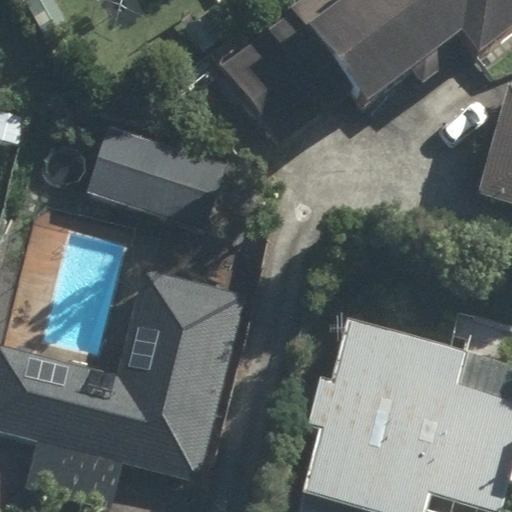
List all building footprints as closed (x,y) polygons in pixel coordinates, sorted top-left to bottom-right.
[(511,52),(511,0),(319,0),(229,73),(294,154),(364,97),(383,121),(473,48),(491,70),(511,52)] [(511,93),(508,92),(478,203),(511,212),(511,93)] [(0,109),(0,149),(32,151),(33,110),(0,109)] [(112,135),(93,200),(205,233),(224,167),(112,135)] [(251,303),(148,278),(124,382),(0,352),(0,434),(42,444),(30,495),(100,511),(114,511),(124,472),(206,491),(251,303)] [(511,369),(508,369),(435,349),(343,325),(293,511),(429,511),(431,506),(453,511),(507,511),(511,496),(511,495),(511,369)]
